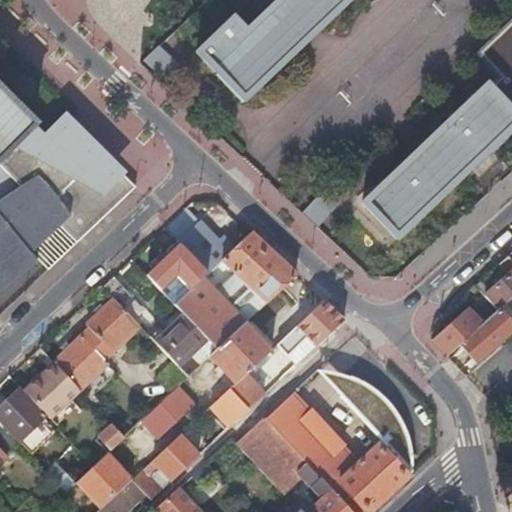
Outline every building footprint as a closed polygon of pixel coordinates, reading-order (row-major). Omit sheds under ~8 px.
[(208,53),(255,104),(364,0),(291,0),(258,32),(246,19),(208,53)] [(511,24),(476,58),(498,82),(489,90),(487,88),(364,205),(397,239),(511,129),(511,24)] [(177,82),(192,69),(171,46),(156,60),(177,82)] [(0,168),(15,184),(11,186),(7,188),(3,191),(0,192),(0,287),(1,286),(33,258),(29,254),(30,253),(59,224),(44,209),(71,182),(80,192),(99,173),(88,161),(78,171),(47,140),(0,92),(0,168)] [(59,224),(30,253),(47,270),(133,187),(98,150),(93,155),(62,124),(47,140),(78,171),(88,161),(99,173),(80,192),(71,182),(44,209),(59,224)] [(327,236),(347,214),(333,201),(313,223),(327,236)] [(206,273),(220,260),(233,248),(222,237),(217,242),(198,222),(177,242),(178,244),(206,273)] [(266,302),(294,276),(248,234),(233,248),(220,260),(266,302)] [(172,306),(200,279),(206,273),(178,244),(144,277),(172,306)] [(511,260),(509,258),(500,266),(509,276),(490,292),(482,282),(476,288),(499,312),(499,311),(511,299),(511,260)] [(128,295),(111,277),(100,288),(110,299),(117,306),(128,295)] [(203,338),(215,351),(243,324),(200,279),(172,306),(181,315),(203,338)] [(137,327),(117,306),(110,299),(84,324),(88,328),(51,362),(52,363),(55,366),(73,385),(78,390),(105,364),(102,360),(137,327)] [(313,347),(342,320),(321,300),(275,344),(283,352),(302,335),(313,347)] [(434,343),(448,358),(462,345),(482,326),(468,311),(434,343)] [(511,332),(511,325),(499,311),(499,312),(482,326),(462,345),(478,363),(511,332)] [(186,377),(195,369),(183,358),(203,338),(181,315),(152,342),(186,377)] [(233,383),(237,380),(269,349),(244,323),(243,324),(215,351),(209,356),(233,383)] [(294,365),(313,347),(302,335),(283,352),(294,365)] [(43,413),(73,385),(55,366),(52,363),(22,391),(43,413)] [(330,375),(316,369),(338,393),(345,382),(330,375)] [(227,389),(247,409),(259,398),(252,396),(237,380),(233,383),(227,389)] [(338,393),(411,473),(411,471),(408,457),(405,446),(402,439),(398,432),(394,425),(390,418),(381,407),(371,398),(364,393),(356,388),(345,382),(338,393)] [(193,404),(176,386),(155,407),(138,422),(155,440),(193,404)] [(44,415),(43,413),(22,391),(19,387),(0,405),(0,425),(16,442),(44,415)] [(230,425),(247,409),(227,389),(211,404),(230,425)] [(355,464),(290,393),(263,419),(330,490),(339,482),(366,511),(369,511),(406,478),(407,477),(377,444),(355,464)] [(138,422),(155,407),(147,399),(115,430),(122,437),(138,422)] [(350,511),(330,490),(263,419),(257,413),(231,438),(291,503),(309,487),(320,499),(306,511),(350,511)] [(0,460),(17,444),(16,442),(0,425),(0,460)] [(122,437),(115,430),(110,425),(94,440),(106,453),(122,437)] [(197,456),(178,435),(130,480),(149,500),(161,489),(197,456)] [(92,511),(126,479),(101,452),(66,483),(92,511)] [(181,486),(179,488),(185,494),(199,481),(211,470),(204,464),(181,486)] [(149,500),(130,480),(117,492),(96,511),(124,511),(137,501),(142,506),(149,500)] [(199,481),(185,494),(200,510),(213,497),(199,481)] [(366,511),(339,482),(330,490),(350,511),(366,511)] [(179,488),(178,487),(153,510),(154,511),(201,511),(200,510),(185,494),(179,488)] [(12,511),(31,511),(38,506),(28,496),(12,511)]
